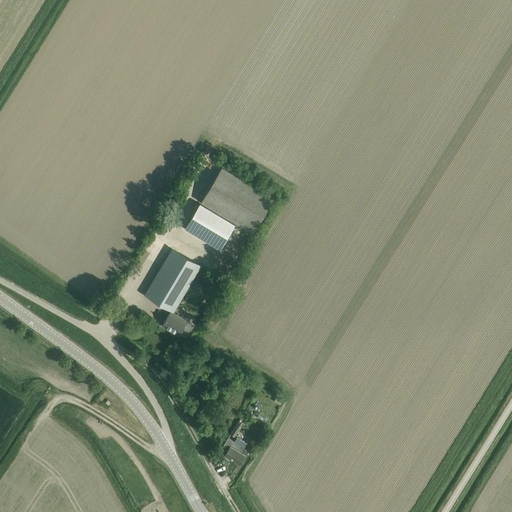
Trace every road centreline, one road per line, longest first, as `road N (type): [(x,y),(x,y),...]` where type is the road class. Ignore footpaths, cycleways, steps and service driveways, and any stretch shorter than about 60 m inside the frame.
road 1 (tertiary): [(200,511),(131,400),(0,298)]
road 2 (track): [(109,347),(163,385),(236,511)]
road 3 (track): [(47,407),(72,399),(168,455)]
road 4 (unclassified): [(444,511),(511,402)]
